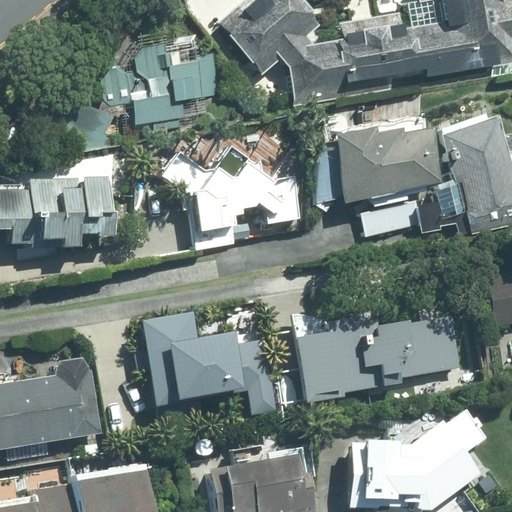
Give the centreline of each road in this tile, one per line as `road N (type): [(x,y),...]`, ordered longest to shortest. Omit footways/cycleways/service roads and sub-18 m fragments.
road 1 (unknown): [(80,285),(323,237)]
road 2 (unknown): [(80,285),(100,418)]
